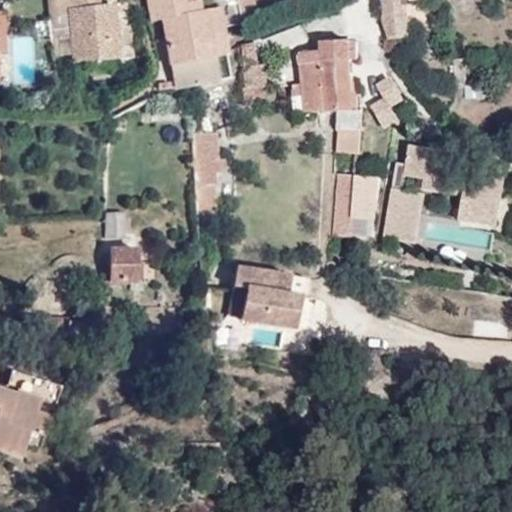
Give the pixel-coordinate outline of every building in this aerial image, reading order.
[(86,9),(85,0),(56,0),(58,17),(71,16),(76,65),(119,60),(114,6),(86,9)] [(85,0),(86,9),(114,6),(116,6),(114,0),(85,0)] [(216,58),(208,11),(201,12),(199,2),(195,2),(186,4),(184,0),(146,0),(151,22),(163,20),(176,90),(214,83),(219,82),(216,58)] [(256,15),(253,0),(237,0),(241,18),(256,15)] [(227,48),(220,9),(208,11),(216,58),(228,56),(227,48)] [(307,43),(304,25),(257,44),(262,57),(266,55),(268,58),(307,43)] [(349,42),(327,42),(321,43),(322,52),(305,53),(301,57),(304,90),(294,90),(296,114),(328,112),(337,111),(341,111),(352,111),(352,95),(349,42)] [(244,68),(258,67),(256,44),(242,46),(244,68)] [(453,59),(455,88),(469,87),(464,59),(453,59)] [(264,66),(258,67),(244,68),(247,89),(244,89),(246,99),(265,98),(264,87),(266,86),(264,66)] [(390,75),(374,85),(382,98),(370,105),(380,123),(408,106),(390,75)] [(84,98),(83,84),(68,84),(69,98),(84,98)] [(492,85),(469,87),(471,98),(492,96),(492,85)] [(352,111),(362,110),(360,95),(352,95),(352,111)] [(339,133),(338,153),(358,155),(362,110),(352,111),(341,111),(339,133)] [(216,133),(195,135),(196,142),(197,161),(199,202),(216,201),(215,185),(216,185),(215,173),(226,172),(225,159),(218,159),(216,133)] [(442,153),(409,147),(406,166),(397,164),(383,239),(413,245),(422,195),(403,192),(405,177),(465,188),(458,222),(489,228),(494,229),(503,179),(461,171),(460,175),(453,174),(454,170),(454,169),(455,168),(455,167),(455,166),(454,166),(454,165),(454,164),(454,163),(454,162),(453,162),(453,161),(453,160),(452,159),(451,158),(451,157),(450,156),(449,156),(448,155),(447,154),(446,154),(445,153),(444,153),(443,153),(442,153)] [(333,218),(352,221),(355,178),(336,175),(333,218)] [(216,201),(199,202),(201,220),(217,219),(216,201)] [(125,238),(125,213),(108,213),(108,237),(125,238)] [(333,218),(331,236),(350,239),(352,221),(333,218)] [(138,283),(138,249),(111,249),(110,282),(138,283)] [(293,276),(239,267),(236,287),(249,289),(243,320),(298,329),(303,296),(290,294),(293,276)] [(290,294),(303,296),(308,297),(311,278),(293,276),(290,294)] [(46,336),(78,340),(80,320),(47,318),(46,336)] [(47,436),(62,386),(12,371),(6,392),(0,390),(0,449),(24,458),(32,432),(47,436)]
